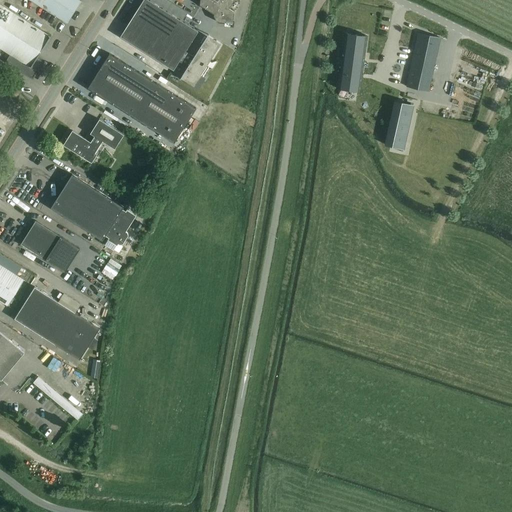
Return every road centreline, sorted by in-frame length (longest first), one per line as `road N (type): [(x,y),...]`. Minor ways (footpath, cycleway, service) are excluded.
road 1 (unclassified): [(218,511),(297,56),(321,0)]
road 2 (secondary): [(0,177),(113,0)]
road 3 (unclassified): [(511,56),(397,0)]
